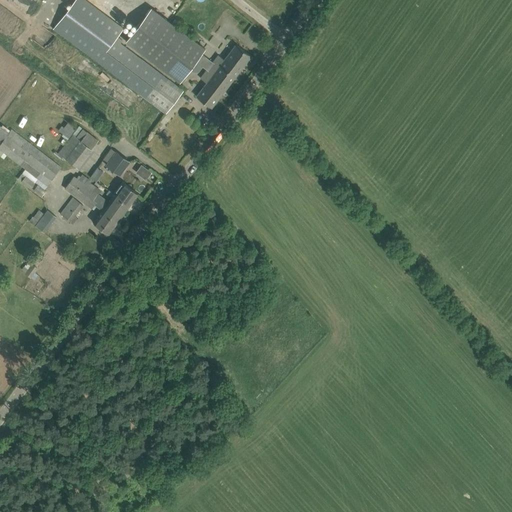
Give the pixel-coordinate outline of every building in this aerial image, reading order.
[(123,29),(85,0),(74,0),(53,28),(166,114),(183,91),(115,40),(123,29)] [(206,48),(151,7),(125,42),(180,83),(206,48)] [(211,107),(251,56),(236,44),(224,59),(218,55),(200,78),(206,83),(196,96),(211,107)] [(57,151),(74,129),(67,123),(64,127),(61,125),(47,144),(57,151)] [(9,132),(1,126),(0,125),(0,156),(3,159),(6,155),(25,169),(18,179),(30,188),(37,178),(47,185),(61,166),(12,128),(9,132)] [(78,167),(98,140),(78,125),(58,152),(78,167)] [(129,161),(116,152),(107,165),(119,174),(129,161)] [(148,170),(141,165),(135,172),(143,178),(148,170)] [(91,177),(99,181),(104,170),(96,166),(91,177)] [(89,186),(88,185),(91,180),(82,174),(78,178),(74,175),(65,188),(93,208),(95,204),(103,210),(94,223),(109,233),(127,208),(112,198),(110,201),(99,193),(101,189),(91,183),(89,186)] [(138,193),(130,187),(123,182),(115,194),(109,190),(106,193),(112,198),(127,208),(138,193)] [(74,197),(61,214),(72,222),(84,205),(74,197)] [(29,220),(45,232),(57,216),(47,209),(44,213),(39,209),(34,216),(33,215),(29,220)] [(67,238),(60,246),(67,251),(74,243),(67,238)] [(24,272),(28,275),(31,277),(38,267),(32,263),(30,265),(27,263),(23,269),(25,271),(24,272)]
